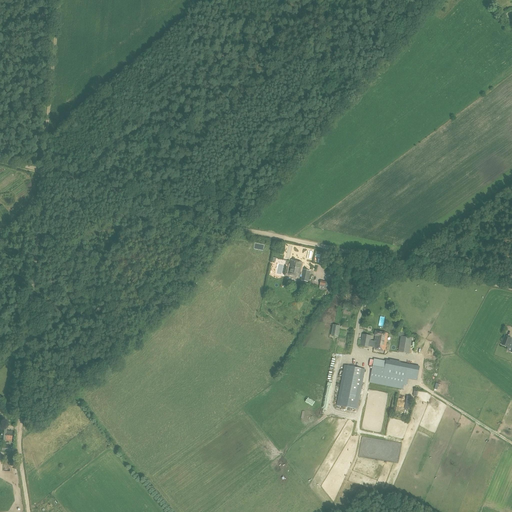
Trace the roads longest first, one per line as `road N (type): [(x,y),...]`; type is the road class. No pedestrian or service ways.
road 1 (track): [(27,511),(18,432),(58,0)]
road 2 (track): [(0,158),(281,236)]
road 3 (unclassified): [(511,284),(281,236)]
